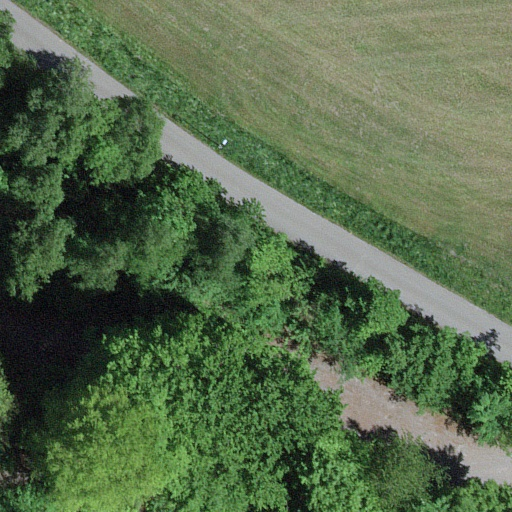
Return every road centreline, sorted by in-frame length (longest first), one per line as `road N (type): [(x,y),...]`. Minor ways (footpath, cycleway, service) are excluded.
road 1 (residential): [(0,16),(241,193),(511,348)]
road 2 (track): [(201,382),(0,322)]
